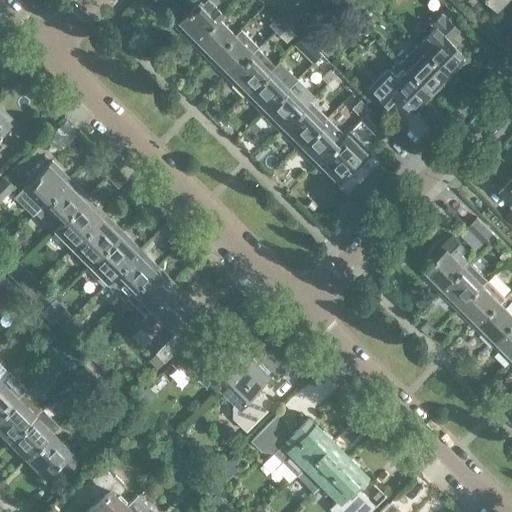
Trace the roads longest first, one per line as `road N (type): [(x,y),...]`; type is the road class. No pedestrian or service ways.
road 1 (residential): [(306,307),(48,46)]
road 2 (residential): [(306,307),(511,93)]
road 3 (residential): [(506,511),(306,307)]
